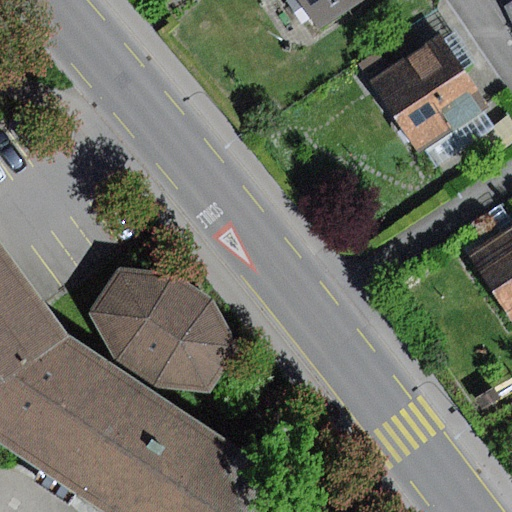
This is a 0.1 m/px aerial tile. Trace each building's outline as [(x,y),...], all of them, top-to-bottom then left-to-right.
[(299,0),(317,28),(360,0),(299,0)] [(439,36),(373,80),(419,151),(486,107),(439,36)] [(511,227),(470,255),(511,318),(511,227)] [(0,393),(72,341),(0,241),(0,393)] [(171,277),(119,271),(91,314),(112,359),(109,365),(165,402),(171,394),(211,398),(239,352),(214,309),(171,277)] [(72,341),(0,393),(0,443),(101,511),(260,511),(282,481),(165,402),(109,365),(72,341)]
